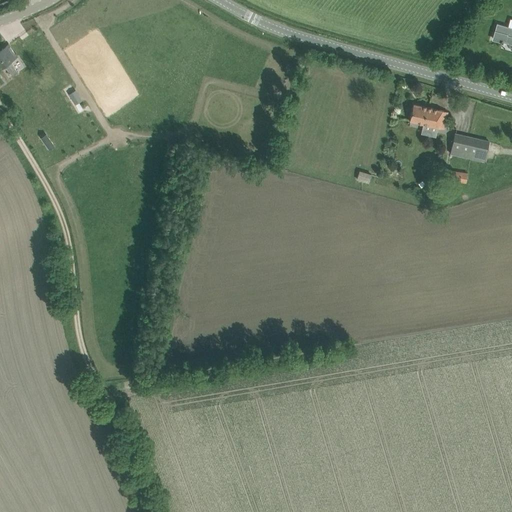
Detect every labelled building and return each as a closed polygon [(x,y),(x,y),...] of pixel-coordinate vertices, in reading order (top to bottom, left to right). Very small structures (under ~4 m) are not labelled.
[(491,26),(489,34),(511,41),(511,40),(511,24),(492,18),(490,26),(491,26)] [(5,65),(13,75),(18,71),(10,61),(17,56),(8,44),(0,50),(0,66),(1,67),(5,65)] [(410,120),(444,128),(445,121),(448,111),(413,103),(411,113),(410,120)] [(50,148),(56,145),(49,132),(43,135),(50,148)] [(450,153),(484,161),(486,150),(488,140),(455,132),(453,142),(450,153)] [(448,169),(447,180),(469,183),(470,173),(448,169)] [(354,180),(367,182),(369,172),(355,170),(354,180)]
